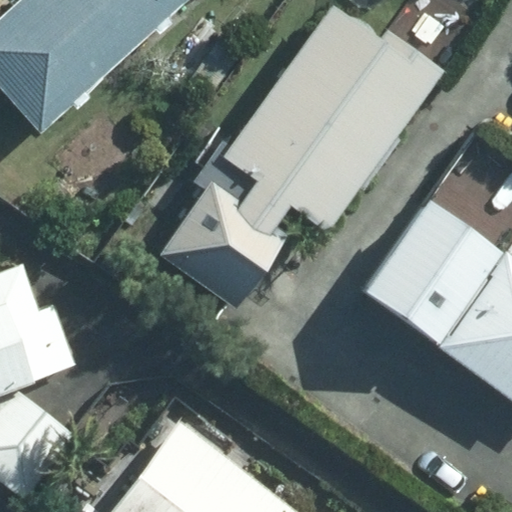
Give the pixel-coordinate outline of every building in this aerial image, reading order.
[(65,0),(9,0),(0,9),(0,108),(27,138),(117,56),(65,0)] [(65,0),(117,56),(179,0),(65,0)] [(329,0),(319,0),(143,261),(219,312),(266,243),(242,227),(259,202),(322,245),(439,73),(329,0)] [(511,266),(421,200),(345,303),(511,424),(511,266)] [(10,265),(0,268),(0,485),(23,502),(72,433),(16,394),(75,372),(52,308),(29,317),(10,265)] [(276,511),(161,426),(95,511),(276,511)]
